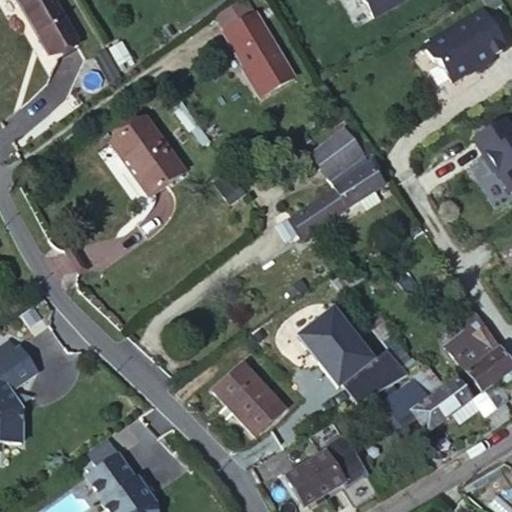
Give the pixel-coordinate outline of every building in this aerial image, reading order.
[(49,0),(15,0),(46,53),(72,39),(49,0)] [(228,31),(258,10),(250,0),(238,0),(217,15),(228,31)] [(362,0),(372,17),(402,0),(362,0)] [(299,68),(258,10),(228,31),(251,63),(270,90),(299,68)] [(435,59),(446,79),(471,65),(473,68),(488,59),(486,56),(502,48),(481,10),(421,43),(428,57),(435,59)] [(266,92),(270,90),(251,63),(247,67),(266,92)] [(511,132),(502,117),(471,137),(482,154),(480,155),(490,170),(492,169),(507,192),(511,188),(511,132)] [(149,196),(182,171),(144,120),(108,146),(122,164),(125,162),(149,196)] [(326,179),(361,155),(345,130),(309,154),(326,179)] [(387,181),(367,151),(361,155),(381,186),(387,181)] [(381,186),(361,155),(326,179),(332,189),(346,209),(357,202),(372,192),(381,186)] [(346,209),(332,189),(291,217),(304,238),(346,209)] [(377,200),(372,192),(357,202),(362,211),(377,200)] [(304,238),(291,217),(286,221),(299,242),(304,238)] [(331,272),(341,266),(335,256),(326,263),(331,272)] [(326,379),(364,353),(332,307),(295,333),(326,379)] [(478,392),(511,368),(481,323),(470,307),(455,317),(465,332),(443,347),(461,374),(478,392)] [(400,366),(409,359),(391,336),(393,334),(379,317),(369,326),(400,366)] [(0,451),(1,452),(1,444),(21,444),(20,409),(18,406),(8,392),(36,373),(17,346),(14,349),(8,341),(0,346),(0,451)] [(427,396),(444,384),(426,360),(409,372),(427,396)] [(251,437),(280,411),(240,366),(211,393),(251,437)] [(455,409),(469,399),(455,380),(426,400),(411,379),(410,380),(391,394),(379,403),(382,407),(396,426),(397,428),(411,419),(421,433),(448,414),(455,409)] [(379,403),(391,394),(387,389),(375,398),(379,403)] [(8,392),(18,406),(33,397),(8,392)] [(462,418),(476,409),(469,399),(455,409),(462,418)] [(491,431),(511,416),(503,403),(481,418),(491,431)] [(384,434),(396,426),(382,407),(369,416),(384,434)] [(462,418),(455,409),(448,414),(455,423),(462,418)] [(339,433),(317,447),(320,452),(280,475),(299,508),(339,484),(342,489),(363,478),(363,480),(365,479),(340,431),(338,432),(339,433)] [(84,457),(92,469),(113,455),(104,443),(84,457)] [(132,480),(114,454),(113,455),(81,477),(99,502),(97,504),(102,511),(153,511),(152,505),(134,478),(132,480)]
